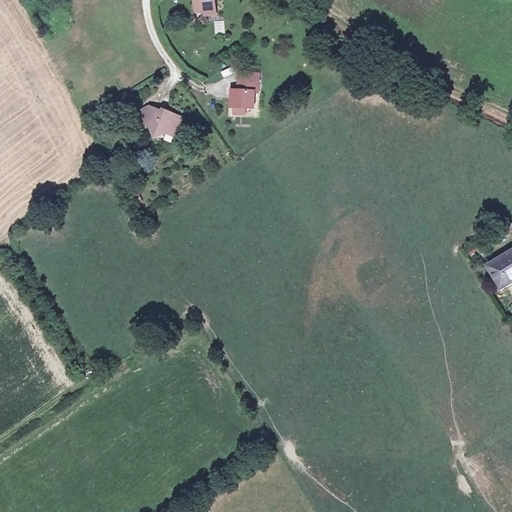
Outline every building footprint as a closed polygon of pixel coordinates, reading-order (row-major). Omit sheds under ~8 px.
[(215,21),(215,33),(224,33),(224,21),(215,21)] [(237,104),(248,104),(255,105),(256,88),(261,88),(261,80),(244,79),(243,88),(235,88),(234,104),(237,104)] [(149,119),(156,104),(145,106),(143,110),(149,119)] [(156,104),(149,119),(159,124),(159,125),(171,131),(172,129),(180,132),(188,114),(175,108),(173,112),(156,104)] [(248,104),(237,104),(236,115),(247,116),(248,104)] [(171,131),(159,125),(162,136),(171,131)] [(140,194),(143,200),(148,198),(145,191),(140,194)] [(511,251),(491,263),(503,284),(511,279),(511,251)]
